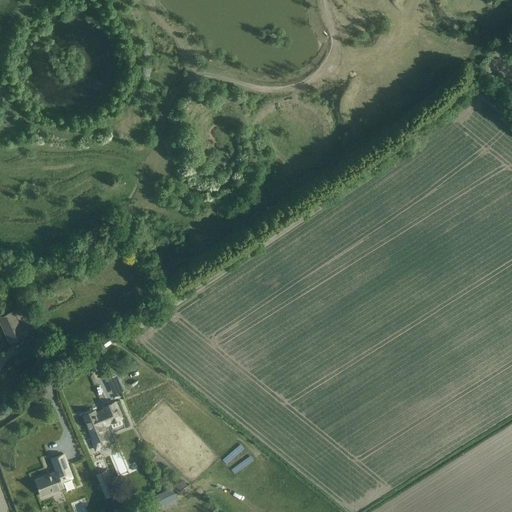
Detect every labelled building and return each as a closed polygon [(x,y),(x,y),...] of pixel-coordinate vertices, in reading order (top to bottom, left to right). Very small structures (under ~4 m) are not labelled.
[(496,100),(494,103),(506,113),(508,111),(511,105),(511,102),(509,100),(502,94),(496,100)] [(0,263),(0,271),(16,272),(16,265),(0,263)] [(25,325),(20,328),(13,311),(0,316),(0,321),(10,343),(29,335),(25,325)] [(40,334),(27,340),(31,349),(44,343),(40,334)] [(94,411),(84,415),(93,436),(91,442),(95,451),(112,444),(109,435),(104,425),(110,422),(113,428),(123,423),(121,418),(115,402),(103,407),(105,411),(96,415),(94,411)] [(72,477),(63,454),(51,458),(56,471),(34,480),(40,495),(51,491),(51,492),(64,488),(62,481),(72,477)] [(115,493),(107,470),(98,474),(107,496),(115,493)] [(190,488),(183,480),(174,487),(181,495),(190,488)] [(160,494),(154,497),(159,507),(165,504),(160,494)]
